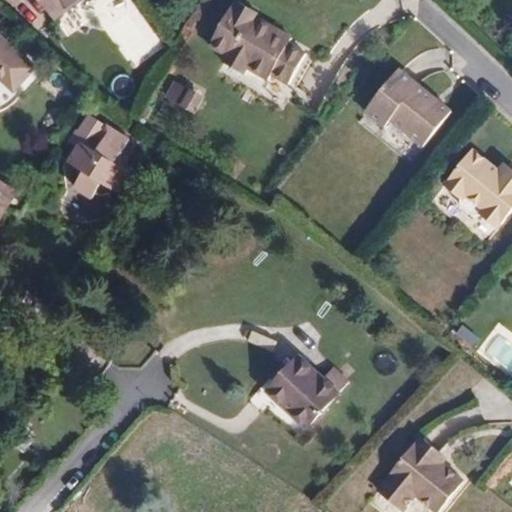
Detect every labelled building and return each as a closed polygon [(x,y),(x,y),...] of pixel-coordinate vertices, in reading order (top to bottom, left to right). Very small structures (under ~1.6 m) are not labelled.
[(40,0),(55,20),(83,0),(40,0)] [(244,72),(248,65),(269,78),(272,73),(289,83),(307,53),(301,49),(291,43),(282,38),(285,32),(258,15),(260,11),(241,0),(239,4),(236,2),(211,43),(229,53),(225,60),(244,72)] [(291,43),(294,37),(285,32),(282,38),(291,43)] [(0,76),(15,91),(35,69),(0,37),(0,76)] [(400,68),(366,110),(385,126),(391,119),(423,146),(451,111),(424,89),(400,68)] [(167,98),(182,105),(190,91),(175,82),(167,98)] [(182,105),(196,114),(205,100),(190,91),(182,105)] [(88,147),(82,143),(70,163),(78,169),(81,180),(76,188),(84,193),(94,200),(97,195),(112,190),(118,194),(131,174),(114,163),(129,140),(107,126),(96,144),(88,147)] [(473,149),(445,184),(462,198),(461,199),(462,206),(474,215),(481,215),(482,213),(499,227),(511,211),(511,175),(510,178),(500,171),(488,161),(473,149)] [(511,168),(506,164),(500,171),(510,178),(511,175),(511,168)] [(0,211),(5,215),(19,192),(0,180),(0,211)] [(391,352),(375,357),(381,372),(396,367),(391,352)] [(277,381),(267,392),(307,429),(340,393),(350,382),(329,364),(320,374),(300,356),(277,381)] [(423,436),(381,488),(407,506),(420,491),(442,507),(468,475),(439,455),(443,449),(423,436)]
